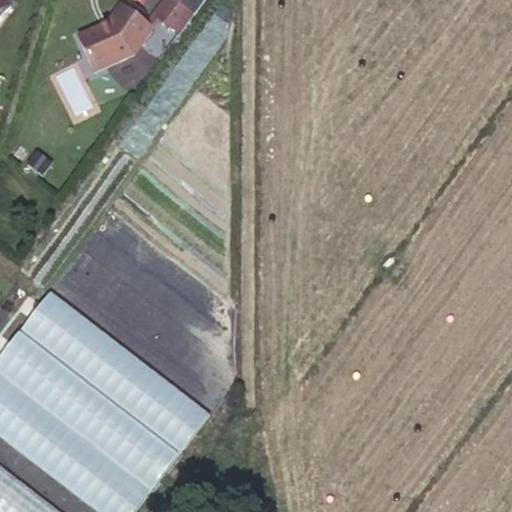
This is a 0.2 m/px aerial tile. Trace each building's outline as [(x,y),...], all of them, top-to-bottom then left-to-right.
[(0,0),(0,23),(13,8),(2,0),(0,0)] [(196,12),(178,0),(167,0),(157,16),(164,21),(181,33),(196,12)] [(198,13),(206,0),(178,0),(196,12),(198,13)] [(150,26),(124,8),(111,25),(81,38),(97,74),(137,57),(157,31),(150,26)] [(157,16),(150,26),(157,31),(164,21),(157,16)] [(59,511),(0,466),(0,511),(59,511)]
